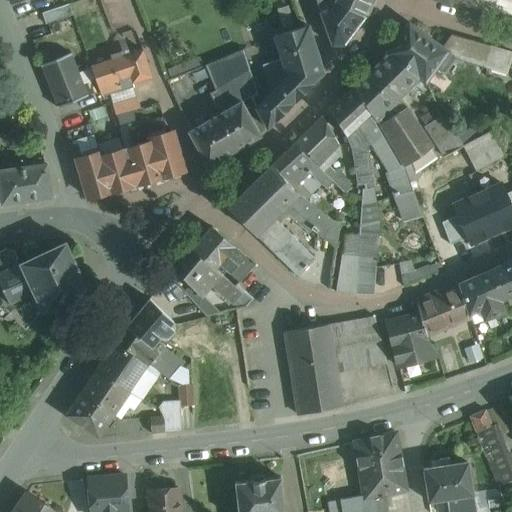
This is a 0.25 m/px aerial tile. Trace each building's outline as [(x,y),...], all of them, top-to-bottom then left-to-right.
[(370,0),(335,0),(335,2),(365,16),(373,1),(370,0)] [(488,14),(492,0),(451,0),(451,3),(488,14)] [(511,11),(511,3),(501,0),(492,0),(488,14),(509,20),(511,11)] [(365,16),(335,2),(331,9),(321,13),(332,44),(344,44),(365,16)] [(72,15),(69,4),(42,13),(46,24),(72,15)] [(441,47),(409,23),(386,54),(387,55),(420,79),(425,82),(436,67),(444,74),(455,59),(456,58),(442,47),(441,47)] [(308,26),(274,37),(282,59),(264,65),(273,92),(256,107),(268,128),(320,76),(321,69),(308,26)] [(511,55),(511,52),(451,35),(442,47),(456,58),(455,59),(506,74),(511,55)] [(105,48),(86,54),(91,67),(109,61),(105,48)] [(143,50),(123,56),(132,83),(151,76),(143,50)] [(243,50),(207,64),(216,89),(250,70),(243,50)] [(87,94),(71,54),(72,54),(71,53),(41,65),(41,66),(42,66),(58,106),(57,106),(58,108),(88,96),(88,94),(87,94)] [(420,79),(387,55),(354,87),(370,113),(376,121),(420,79)] [(109,61),(91,67),(102,96),(133,87),(132,83),(123,56),(109,61)] [(250,70),(216,89),(228,110),(250,97),(257,93),(250,70)] [(354,87),(329,108),(346,135),(370,113),(354,87)] [(228,110),(190,132),(208,165),(260,136),(258,132),(242,103),(251,98),(250,97),(228,110)] [(380,125),(404,167),(433,147),(407,107),(380,125)] [(370,113),(346,135),(347,139),(351,149),(357,185),(372,183),(366,146),(371,143),(389,172),(387,173),(404,167),(380,125),(376,121),(370,113)] [(443,115),(425,126),(444,157),(463,146),(463,145),(457,137),(443,115)] [(323,119),(322,117),(295,143),(317,165),(322,171),(328,165),(334,160),(328,154),(338,144),(323,119)] [(472,126),(457,137),(463,145),(479,137),(472,126)] [(171,131),(165,133),(164,130),(149,135),(151,141),(162,178),(183,172),(171,131)] [(463,145),(463,146),(470,160),(499,144),(491,130),(479,137),(463,145)] [(151,141),(124,149),(126,158),(129,157),(137,185),(162,178),(151,141)] [(317,165),(295,143),(272,164),(292,189),(317,165)] [(344,149),(338,144),(328,154),(334,160),(344,149)] [(499,144),(470,160),(476,171),(505,155),(499,144)] [(404,167),(410,183),(418,179),(416,174),(440,157),(433,147),(404,167)] [(99,149),(83,153),(84,156),(77,158),(89,199),(111,192),(100,156),(101,156),(99,149)] [(126,158),(124,149),(101,156),(100,156),(111,192),(137,185),(129,157),(126,158)] [(505,155),(476,171),(482,183),(511,168),(505,155)] [(39,158),(26,160),(23,166),(43,164),(39,158)] [(23,166),(0,169),(0,192),(2,204),(53,197),(47,163),(43,164),(23,166)] [(272,164),(228,207),(272,251),(290,234),(274,218),(287,206),(298,195),(292,189),(272,164)] [(327,189),(334,182),(322,171),(317,165),(292,189),(298,195),(299,194),(306,199),(321,184),(327,189)] [(351,188),(339,167),(335,172),(328,165),(322,171),(334,182),(345,194),(351,188)] [(404,167),(387,173),(396,195),(412,190),(410,183),(404,167)] [(372,183),(357,185),(363,189),(362,204),(375,201),(372,183)] [(423,217),(412,190),(396,195),(405,222),(423,217)] [(306,199),(299,194),(298,195),(287,206),(309,223),(302,247),(295,273),(297,275),(330,289),(340,223),(332,220),(306,199)] [(375,201),(362,204),(358,257),(356,294),(374,294),(375,268),(376,268),(378,223),(375,201)] [(254,264),(211,227),(192,250),(214,268),(218,263),(229,272),(233,268),(243,276),(254,264)] [(295,273),(302,247),(290,234),(272,251),(295,273)] [(66,242),(14,266),(18,258),(15,250),(5,248),(0,250),(0,284),(10,305),(34,292),(43,312),(88,291),(80,273),(81,273),(74,259),(73,259),(66,242)] [(192,250),(192,249),(175,270),(190,285),(201,297),(212,284),(221,274),(214,268),(192,250)] [(358,257),(341,255),(336,291),(356,294),(358,257)] [(511,260),(502,265),(511,287),(511,260)] [(511,287),(502,265),(477,276),(495,315),(504,311),(499,301),(511,295),(511,287)] [(243,293),(221,274),(212,284),(216,289),(233,304),(243,293)] [(477,276),(460,283),(470,314),(479,310),(484,320),(495,315),(477,276)] [(437,293),(448,325),(470,316),(470,314),(460,283),(437,293)] [(217,313),(201,297),(190,285),(184,292),(207,316),(217,313)] [(233,304),(235,309),(246,306),(251,300),(243,293),(233,304)] [(448,325),(437,293),(416,302),(420,314),(420,315),(425,335),(426,334),(448,325)] [(172,322),(149,300),(128,326),(152,349),(154,347),(160,337),(167,338),(173,330),(169,327),(172,322)] [(209,335),(238,327),(235,309),(217,313),(207,316),(204,316),(209,335)] [(420,314),(387,323),(398,367),(437,358),(437,357),(438,356),(427,339),(426,334),(425,335),(420,315),(420,314)] [(204,316),(177,323),(182,342),(209,335),(204,316)] [(374,317),(285,332),(299,417),(342,408),(336,372),(387,363),(374,317)] [(152,349),(128,326),(115,343),(147,364),(148,365),(160,351),(154,347),(152,349)] [(147,364),(115,343),(97,369),(131,390),(139,395),(147,384),(138,378),(147,364)] [(171,359),(160,351),(148,365),(150,366),(160,373),(171,359)] [(482,351),(467,356),(470,364),(484,360),(482,351)] [(459,362),(444,366),(447,375),(447,376),(461,372),(459,362)] [(160,373),(150,366),(145,374),(164,387),(179,386),(160,373)] [(131,390),(97,369),(81,392),(114,414),(131,390)] [(179,386),(180,411),(195,410),(194,385),(179,386)] [(179,386),(164,387),(166,411),(180,411),(179,386)] [(114,414),(81,392),(65,415),(99,438),(114,414)] [(487,409),(470,417),(476,433),(494,426),(487,409)] [(163,417),(150,417),(151,433),(165,432),(164,420),(163,417)] [(511,480),(511,459),(497,424),(476,433),(498,487),(511,480)] [(395,433),(355,442),(364,495),(364,499),(385,494),(406,489),(402,468),(400,463),(395,433)] [(468,462),(451,464),(450,458),(439,460),(441,466),(424,469),(429,502),(447,499),(473,494),(468,462)] [(124,476),(89,479),(91,505),(127,501),(124,476)] [(284,511),(281,478),(235,483),(237,511),(284,511)] [(181,511),(179,488),(148,491),(150,511),(181,511)] [(13,511),(57,511),(27,492),(13,511)] [(500,492),(490,494),(494,504),(504,503),(500,492)] [(387,511),(385,494),(364,499),(364,495),(339,500),(341,511),(387,511)] [(473,494),(447,499),(448,511),(475,511),(475,507),(473,497),(473,494)] [(490,494),(473,497),(475,507),(494,504),(490,494)] [(341,511),(339,500),(328,502),(329,511),(341,511)] [(128,511),(127,501),(91,505),(91,511),(128,511)]
